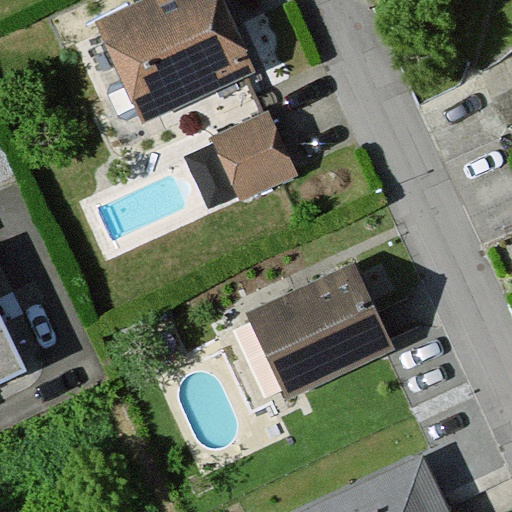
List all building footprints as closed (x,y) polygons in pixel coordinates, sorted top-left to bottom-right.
[(214,0),(168,0),(106,30),(135,89),(115,98),(132,134),(251,76),(214,0)] [(263,119),(216,141),(246,204),(293,181),(263,119)] [(349,269),(250,314),(290,401),(389,357),(349,269)] [(0,380),(26,368),(0,314),(0,380)] [(449,511),(426,461),(313,511),(449,511)]
